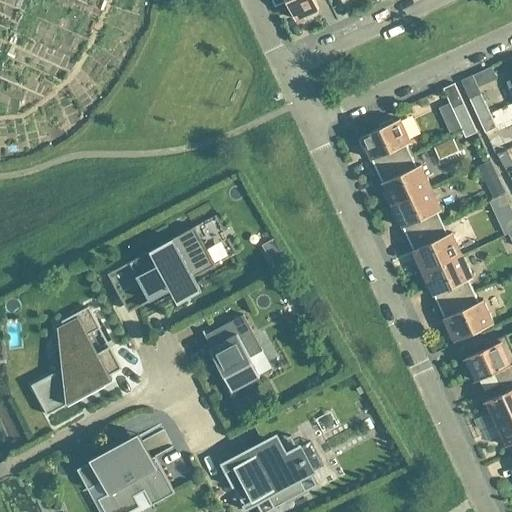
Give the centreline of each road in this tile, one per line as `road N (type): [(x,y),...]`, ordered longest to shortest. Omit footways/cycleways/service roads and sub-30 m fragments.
road 1 (residential): [(485,511),(307,123)]
road 2 (residential): [(307,123),(511,31)]
road 3 (residential): [(0,472),(175,385)]
road 4 (residential): [(283,71),(439,0)]
